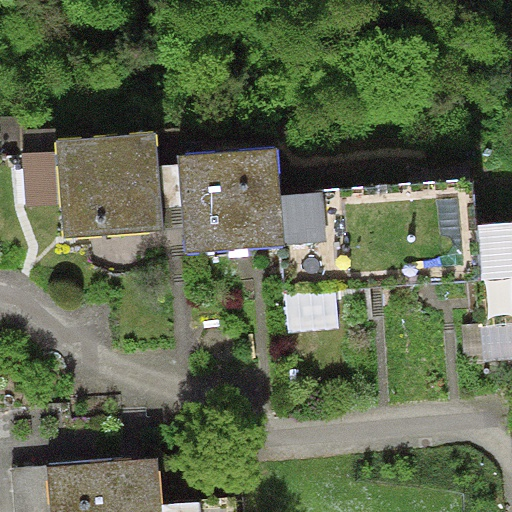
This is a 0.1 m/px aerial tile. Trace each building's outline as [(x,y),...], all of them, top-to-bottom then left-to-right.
[(23,152),(26,204),(61,202),(63,238),(165,231),(158,131),(56,138),(56,150),(23,152)] [(275,148),(178,156),(186,254),(280,245),(327,241),(322,192),(279,195),(275,148)] [(348,291),(348,290),(482,278),(478,224),(473,179),(322,192),(327,241),(280,245),(284,297),(335,292),(348,291)] [(511,221),(478,224),(482,278),(486,327),(511,323),(511,221)] [(335,292),(284,297),(290,334),(339,329),(335,292)] [(511,357),(511,323),(486,327),(481,327),(485,361),(511,357)] [(161,504),(158,456),(11,468),(15,511),(200,511),(199,501),(161,504)]
